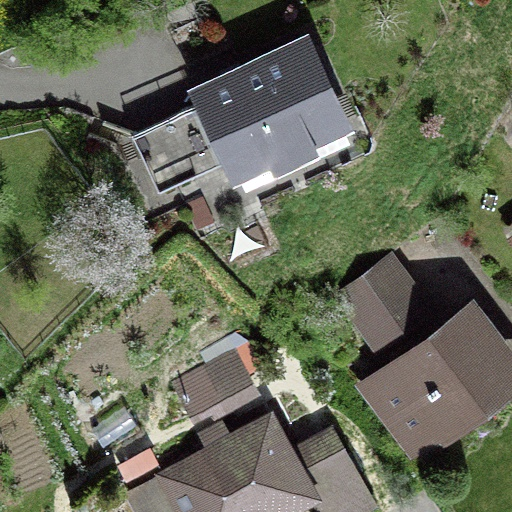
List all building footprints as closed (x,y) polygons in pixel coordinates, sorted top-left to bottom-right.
[(269,156),(277,174),(318,155),(310,137),(344,121),(306,39),(197,90),(235,172),(269,156)] [(425,305),(385,257),(340,292),(377,341),(425,305)] [(368,383),(413,444),(443,421),(447,427),(511,377),(511,365),(495,343),(503,337),(487,315),(478,322),(467,308),(368,383)] [(173,383),(191,416),(248,383),(231,352),(173,383)] [(279,511),(313,493),(323,511),(341,511),(354,505),(325,453),(299,468),(269,413),(227,437),(221,426),(206,435),(212,445),(133,490),(145,511),(279,511)]
